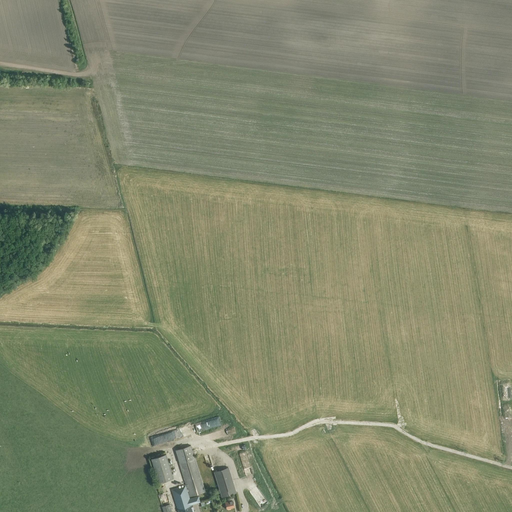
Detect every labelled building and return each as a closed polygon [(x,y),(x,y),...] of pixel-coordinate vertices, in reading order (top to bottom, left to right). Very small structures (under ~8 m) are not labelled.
[(191,445),(176,450),(190,497),(205,492),(191,445)] [(237,454),(241,466),(246,464),(246,462),(248,462),(245,451),(237,454)] [(166,454),(151,459),(159,483),(174,478),(166,454)] [(236,493),(233,482),(228,467),(214,472),(222,497),(236,493)] [(256,486),(249,491),(253,497),(260,493),(256,486)] [(193,511),(191,505),(200,502),(198,496),(190,498),(186,487),(172,491),(178,511),(193,511)] [(232,500),(231,498),(227,499),(227,502),(225,502),(227,509),(234,507),(232,500)]
